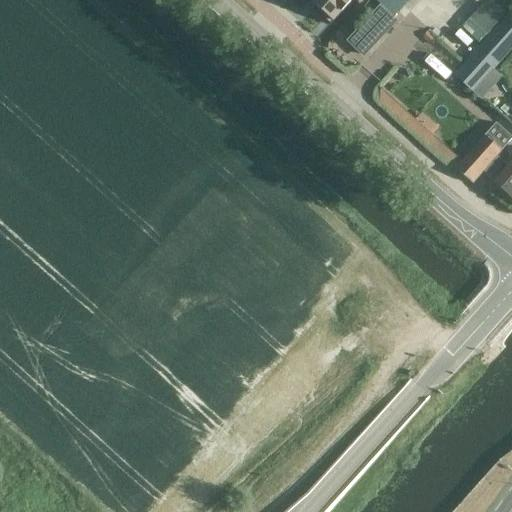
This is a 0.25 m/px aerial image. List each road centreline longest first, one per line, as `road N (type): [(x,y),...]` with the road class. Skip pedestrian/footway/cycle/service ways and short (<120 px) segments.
road 1 (tertiary): [(439,201),(217,0)]
road 2 (unclassified): [(309,511),(511,291)]
